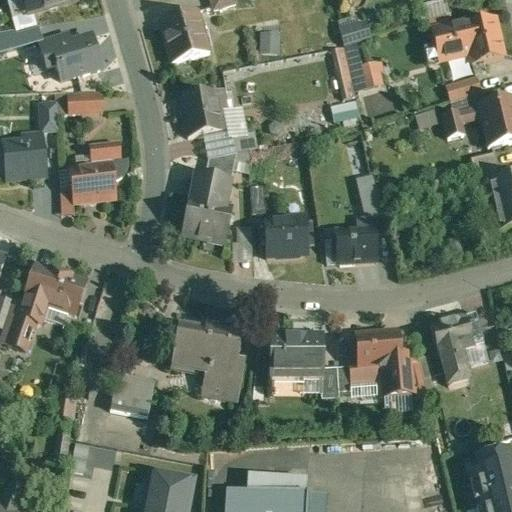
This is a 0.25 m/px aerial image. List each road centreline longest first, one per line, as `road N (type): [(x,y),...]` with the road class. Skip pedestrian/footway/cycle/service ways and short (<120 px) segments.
road 1 (residential): [(511,270),(403,302),(327,304),(140,268)]
road 2 (residential): [(140,268),(156,193),(155,135),(115,0)]
road 3 (unknown): [(140,268),(94,396),(68,511)]
road 4 (residential): [(140,268),(0,221)]
